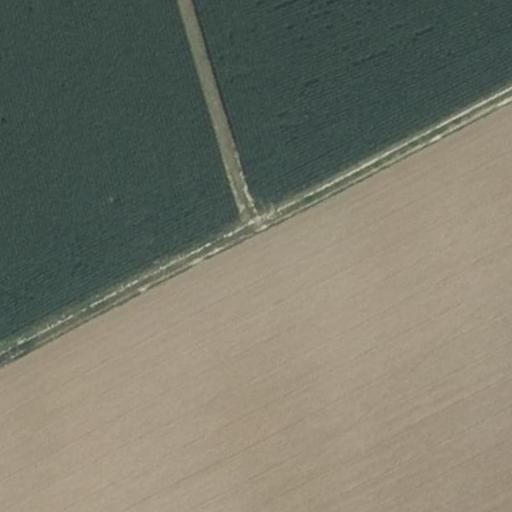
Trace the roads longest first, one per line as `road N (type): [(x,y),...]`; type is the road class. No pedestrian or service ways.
road 1 (track): [(0,359),(511,94)]
road 2 (track): [(185,0),(251,228)]
